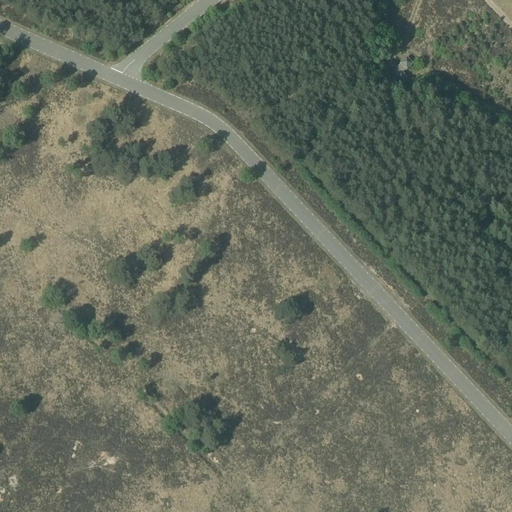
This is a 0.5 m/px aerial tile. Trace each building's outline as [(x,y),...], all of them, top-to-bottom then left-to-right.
[(406,58),(400,64),(406,70),(412,64),(406,58)] [(313,365),(305,372),(309,376),(317,369),(313,365)] [(356,366),(350,368),(355,378),(360,375),(356,366)] [(231,371),(233,377),(242,374),(240,369),(231,371)] [(313,398),(306,400),(309,410),(315,408),(313,398)] [(409,401),(407,407),(416,409),(418,403),(409,401)] [(99,460),(111,458),(110,451),(98,452),(99,460)] [(382,458),(377,461),(381,470),(386,467),(382,458)] [(7,480),(14,478),(12,469),(5,471),(7,480)] [(325,481),(329,476),(321,470),(317,475),(325,481)]
